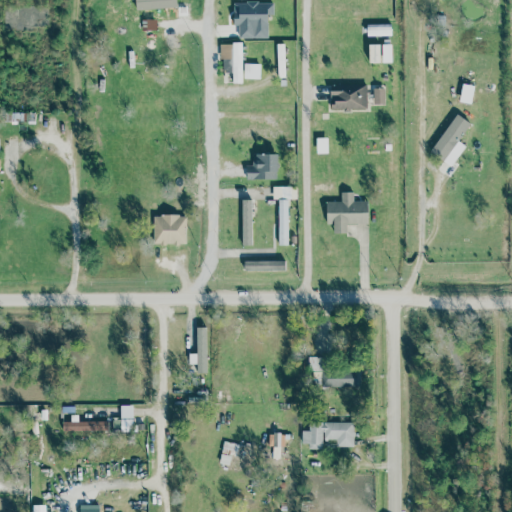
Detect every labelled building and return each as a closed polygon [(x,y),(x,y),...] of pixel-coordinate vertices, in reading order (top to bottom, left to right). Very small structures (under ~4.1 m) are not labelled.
[(175,0),(135,0),(135,10),(176,9),(175,0)] [(273,3),(233,3),(233,25),(239,25),(239,38),(267,38),(267,15),(273,15),(273,3)] [(391,24),(367,25),(367,36),(391,35),(391,24)] [(241,42),(232,43),(232,83),(242,83),(241,42)] [(221,44),(220,73),(231,73),(231,44),(221,44)] [(379,44),(368,45),(369,63),(380,63),(379,44)] [(260,79),(260,64),(244,64),(243,79),(260,79)] [(330,85),(330,111),(367,110),(366,84),(330,85)] [(464,145),(459,142),(470,123),(454,114),(431,154),(452,166),(464,145)] [(277,180),(277,154),(254,154),(254,166),(246,166),(246,179),(277,180)] [(278,199),(278,246),(288,245),(287,200),(296,200),(296,187),(272,187),(273,199),(278,199)] [(368,224),(367,201),(353,201),(353,193),(340,193),(340,202),(326,202),(326,225),(333,225),(333,234),(347,234),(347,225),(368,224)] [(241,245),(251,245),(251,200),(241,200),(241,245)] [(152,244),(185,245),(186,216),(153,215),(152,244)] [(285,261),(244,261),(244,271),(285,271),(285,261)] [(207,373),(206,327),(196,328),(197,373),(207,373)] [(360,370),(325,370),(324,357),(309,357),(310,387),(360,387),(360,370)] [(120,418),(132,418),(132,406),(121,406),(120,418)] [(107,431),(107,421),(62,422),(62,432),(107,431)] [(354,423),(309,422),(308,431),(302,431),(301,447),(322,448),(322,440),(336,440),(336,447),(353,447),(354,423)]
